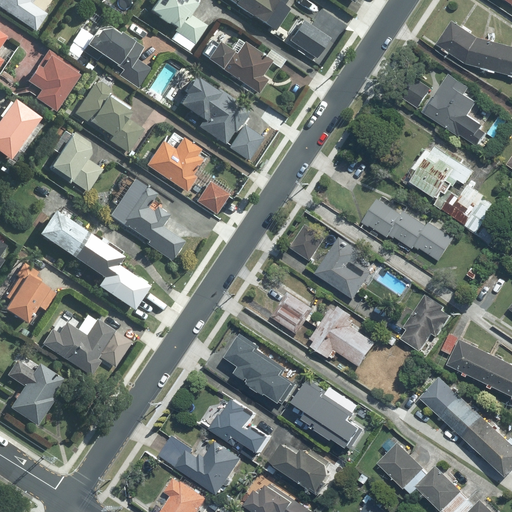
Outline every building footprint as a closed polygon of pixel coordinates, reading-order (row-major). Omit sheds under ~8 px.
[(27,0),(0,0),(0,7),(33,29),(44,12),(45,12),(28,0),(27,0)] [(192,43),(205,24),(186,12),(193,1),(190,0),(149,0),(145,7),(154,13),(153,15),(163,21),(164,19),(173,25),(171,29),(192,43)] [(232,0),(231,1),(231,2),(272,29),(273,29),(287,8),(288,7),(282,3),(283,0),(232,0)] [(300,18),(287,40),(314,58),(329,37),(300,18)] [(439,43),(467,62),(479,38),(454,21),(439,43)] [(121,68),(117,74),(136,87),(149,68),(132,57),(139,46),(115,30),(114,32),(105,26),(95,28),(90,35),(88,33),(82,42),(84,43),(80,49),(94,58),(98,52),(121,68)] [(467,62),(495,69),(502,44),(479,38),(467,62)] [(214,40),(203,56),(256,91),(265,78),(259,74),(269,59),(241,40),(233,52),(214,40)] [(495,69),(511,73),(511,46),(502,44),(495,69)] [(31,95),(50,107),(75,69),(46,49),(35,65),(32,63),(22,78),(27,82),(25,85),(26,90),(32,93),(31,95)] [(397,91),(418,106),(431,87),(409,73),(397,91)] [(425,111),(471,141),(479,128),(469,122),(472,118),(467,115),(481,94),(450,74),(425,111)] [(200,117),(196,124),(222,142),(231,129),(232,129),(238,122),(239,123),(244,115),(243,113),(246,109),(215,88),(213,90),(192,76),(191,78),(188,76),(180,89),(182,91),(175,101),(200,117)] [(108,135),(106,138),(126,151),(141,128),(122,115),(126,110),(105,97),(109,92),(108,87),(98,81),(91,82),(72,110),(108,135)] [(0,109),(0,152),(5,156),(34,116),(8,97),(0,109)] [(242,124),(227,146),(246,158),(260,136),(242,124)] [(66,136),(47,164),(85,190),(99,169),(85,159),(88,153),(86,142),(71,132),(68,137),(66,136)] [(159,140),(144,163),(183,189),(192,176),(189,173),(199,158),(193,154),(197,148),(180,136),(172,148),(159,140)] [(438,201),(436,203),(477,231),(495,205),(484,197),(485,196),(469,185),(460,197),(448,189),(452,183),(455,185),(459,178),(465,182),(473,169),(462,161),(464,158),(449,148),(447,152),(437,145),(432,152),(427,149),(410,176),(415,179),(414,180),(436,195),(434,197),(438,201)] [(131,177),(107,213),(147,240),(145,243),(169,258),(181,240),(158,225),(166,213),(154,205),(150,211),(143,206),(152,192),(131,177)] [(195,200),(214,212),(226,193),(207,181),(195,200)] [(379,198),(363,221),(369,225),(370,224),(388,236),(389,234),(402,214),(379,198)] [(33,231),(68,254),(83,232),(48,209),(33,231)] [(402,214),(389,234),(394,237),(395,236),(413,247),(414,245),(427,225),(405,210),(402,214)] [(427,225),(414,245),(419,248),(420,247),(439,259),(454,237),(430,221),(427,225)] [(306,224),(291,247),(310,259),(325,237),(306,224)] [(83,232),(68,254),(99,274),(93,283),(128,306),(143,284),(112,263),(118,254),(83,232)] [(340,237),(317,273),(354,297),(372,270),(356,260),(362,251),(340,237)] [(58,260),(45,251),(37,264),(50,273),(58,260)] [(7,298),(1,307),(21,320),(25,314),(28,316),(31,312),(28,310),(33,303),(42,309),(53,293),(36,281),(37,278),(33,275),(35,271),(22,262),(14,274),(16,275),(3,295),(7,298)] [(473,267),(469,274),(475,278),(479,271),(473,267)] [(289,291),(273,316),(298,332),(313,308),(289,291)] [(427,294),(405,326),(409,329),(403,338),(421,350),(433,332),(437,335),(451,315),(443,310),(445,306),(427,294)] [(334,357),(338,350),(360,365),(376,341),(350,325),(353,321),(348,319),(352,313),(339,305),(336,310),(332,308),(312,338),(316,341),(313,345),(330,356),(331,355),(334,357)] [(49,328),(40,342),(87,373),(97,360),(93,358),(95,354),(112,365),(129,341),(94,318),(83,334),(63,321),(55,333),(49,328)] [(35,333),(21,323),(14,334),(29,343),(35,333)] [(246,333),(231,355),(246,365),(240,373),(268,392),(274,390),(286,398),(297,380),(287,374),(291,367),(263,350),(264,345),(246,333)] [(451,333),(443,349),(451,353),(459,337),(451,333)] [(472,372),(479,376),(490,351),(464,338),(452,363),(467,371),(466,373),(470,375),(472,372)] [(511,365),(511,361),(490,351),(479,376),(493,383),(492,385),(496,387),(497,385),(501,387),(511,365)] [(58,378),(36,363),(30,371),(13,360),(4,373),(21,384),(8,405),(34,422),(49,399),(46,396),(58,378)] [(511,365),(501,387),(511,391),(511,365)] [(427,398),(445,415),(463,395),(461,393),(463,391),(460,388),(458,390),(445,378),(427,398)] [(312,379),(299,400),(313,409),(308,416),(353,444),(366,423),(356,417),(358,413),(330,395),(332,391),(312,379)] [(479,409),(463,395),(445,415),(469,436),(487,416),(482,411),(484,409),(481,407),(479,409)] [(220,414),(210,428),(235,444),(239,438),(259,452),(269,436),(253,425),(249,430),(244,427),(254,412),(233,399),(222,416),(220,414)] [(469,436),(492,457),(510,437),(503,430),(504,429),(501,426),(500,427),(487,416),(469,436)] [(241,458),(216,441),(205,457),(200,454),(198,457),(191,452),(193,449),(173,436),(160,455),(218,493),(241,458)] [(511,438),(510,437),(492,457),(511,475),(511,438)] [(413,493),(419,486),(430,476),(423,469),(424,467),(398,442),(397,444),(391,438),(384,445),(390,451),(379,462),(405,488),(407,487),(413,493)] [(283,442),(271,460),(318,492),(330,475),(327,463),(329,460),(313,450),(311,453),(304,448),(300,454),(283,442)] [(447,511),(456,511),(469,499),(462,492),(462,491),(438,467),(430,476),(419,486),(443,510),(445,509),(447,511)] [(369,477),(363,473),(359,479),(365,483),(369,477)] [(173,495),(161,511),(196,511),(206,498),(181,481),(181,482),(175,478),(166,491),(173,495)] [(310,511),(312,510),(271,484),(270,486),(268,485),(262,494),(256,490),(246,505),(257,511),(310,511)] [(387,511),(380,507),(382,504),(369,494),(364,500),(368,503),(362,511),(387,511)] [(469,499),(456,511),(493,511),(481,500),(476,505),(469,499)]
